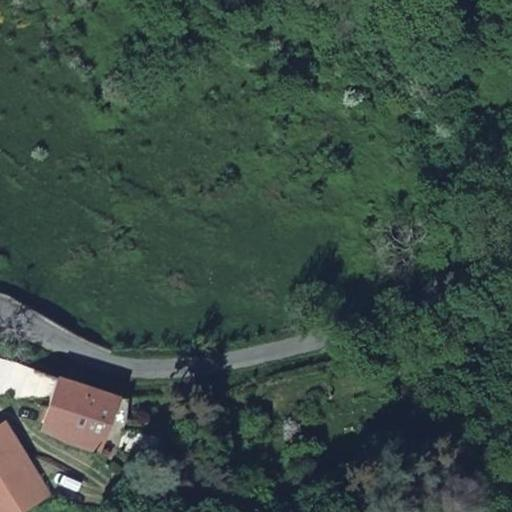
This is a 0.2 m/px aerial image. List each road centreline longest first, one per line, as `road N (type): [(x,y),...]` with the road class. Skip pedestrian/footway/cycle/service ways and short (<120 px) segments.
road 1 (residential): [(0,313),(101,360),(163,371),(271,357),(379,325),(473,266),(511,224)]
road 2 (track): [(181,511),(124,508),(15,415)]
